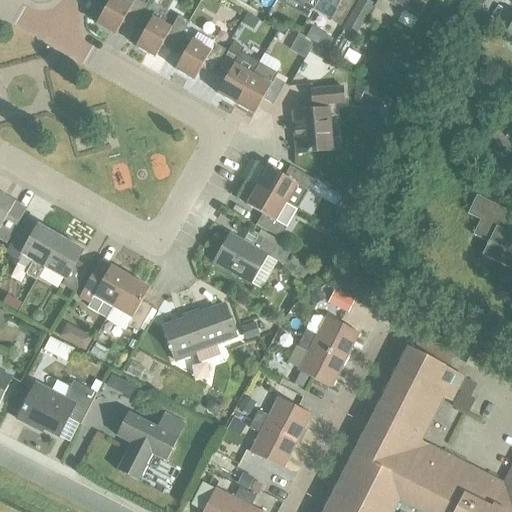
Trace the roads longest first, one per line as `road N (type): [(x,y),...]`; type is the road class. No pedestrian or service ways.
road 1 (residential): [(0,154),(153,242),(215,131),(57,38)]
road 2 (residential): [(291,511),(392,322)]
road 3 (residential): [(114,511),(0,453)]
